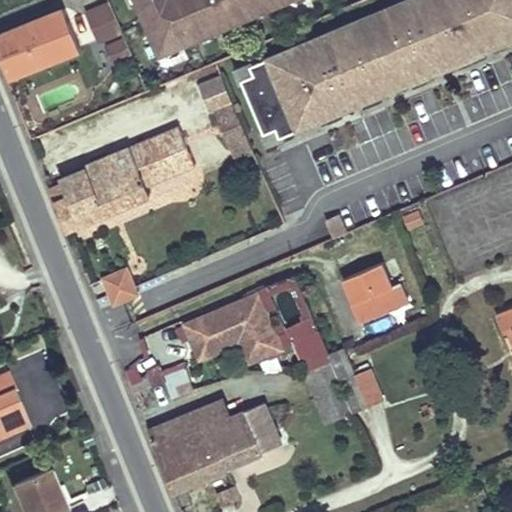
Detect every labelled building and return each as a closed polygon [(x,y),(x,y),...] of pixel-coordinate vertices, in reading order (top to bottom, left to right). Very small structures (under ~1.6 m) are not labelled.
[(99,41),(122,34),(111,0),(109,0),(73,11),(77,23),(92,18),(99,41)] [(133,0),(156,54),(192,39),(190,36),(273,0),(276,0),(277,2),(282,0),(133,0)] [(511,0),(417,0),(385,14),(382,7),(346,22),(349,28),(334,35),(331,28),(317,34),(320,41),(299,50),(296,43),(254,60),(250,62),(254,71),(241,76),(243,79),(263,126),(264,130),(277,125),(280,134),(284,132),(323,116),(327,114),(324,108),(374,87),(377,93),(380,92),(408,80),(412,78),(409,72),(480,43),(482,49),(486,48),(511,36),(511,0)] [(417,0),(397,0),(382,7),(385,14),(417,0)] [(81,47),(66,9),(0,34),(0,49),(11,77),(81,47)] [(349,28),(346,22),(331,28),(334,35),(349,28)] [(124,34),(106,42),(116,62),(133,54),(124,34)] [(320,41),(317,34),(296,43),(299,50),(320,41)] [(412,78),(408,80),(410,83),(487,51),(486,48),(482,49),(480,43),(409,72),(412,78)] [(250,62),(254,60),(252,57),(233,65),(239,81),(243,79),(241,76),(254,71),(250,62)] [(232,102),(222,77),(199,87),(209,111),(232,102)] [(327,114),(323,116),(325,119),(382,95),(380,92),(377,93),(374,87),(324,108),(327,114)] [(249,140),(234,104),(216,113),(231,147),(249,140)] [(264,130),(263,126),(259,128),(266,144),(285,135),(284,132),(280,134),(277,125),(264,130)] [(195,162),(180,126),(86,165),(88,169),(64,179),(66,184),(71,194),(57,200),(68,228),(151,194),(147,184),(195,162)] [(71,194),(66,184),(53,189),(57,200),(71,194)] [(324,220),(332,238),(344,233),(336,215),(324,220)] [(393,284),(383,261),(378,263),(396,307),(410,301),(401,281),(393,284)] [(396,307),(378,263),(344,277),(354,301),(350,302),(360,322),(396,307)] [(134,282),(127,266),(104,276),(111,292),(134,282)] [(135,285),(134,282),(111,292),(115,301),(138,292),(135,285)] [(259,293),(185,325),(200,359),(239,343),(248,364),(283,349),(259,293)] [(511,306),(499,312),(508,333),(511,331),(511,306)] [(316,323),(293,332),(299,349),(323,339),(316,323)] [(370,405),(346,347),(330,353),(355,411),(370,405)] [(138,392),(166,377),(153,353),(125,367),(138,392)] [(351,413),(328,361),(304,371),(327,423),(351,413)] [(187,370),(165,380),(174,402),(196,393),(187,370)] [(0,434),(29,422),(14,387),(0,393),(0,434)] [(230,416),(223,398),(203,406),(210,424),(230,416)] [(269,411),(265,401),(230,416),(210,424),(203,406),(150,429),(176,492),(230,469),(229,465),(265,450),(251,419),(269,411)] [(282,443),(269,411),(251,419),(265,450),(282,443)] [(62,511),(67,510),(49,469),(15,484),(27,511),(62,511)] [(220,511),(241,511),(238,502),(219,510),(220,511)]
